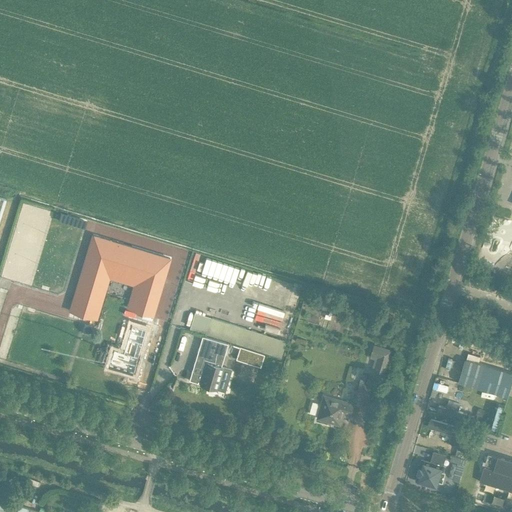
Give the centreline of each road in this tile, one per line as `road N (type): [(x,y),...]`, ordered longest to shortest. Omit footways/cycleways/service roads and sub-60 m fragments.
road 1 (residential): [(388,511),(511,77)]
road 2 (tertiary): [(0,402),(359,511)]
